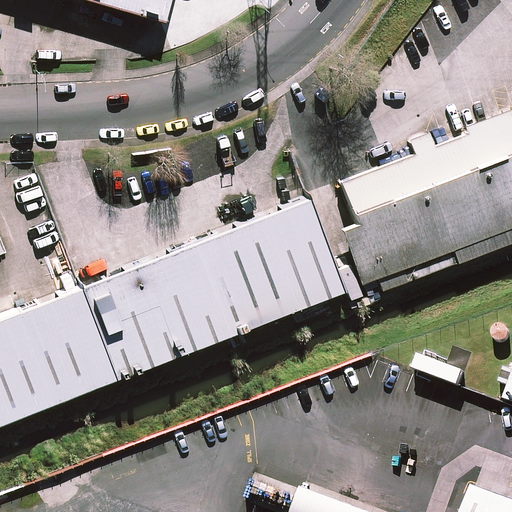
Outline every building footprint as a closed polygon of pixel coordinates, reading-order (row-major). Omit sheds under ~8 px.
[(511,118),(350,178),(385,272),(511,224),(511,118)] [(0,407),(337,277),(302,186),(0,303),(0,407)] [(463,372),(418,356),(413,371),(457,387),(463,372)] [(489,401),(462,391),(457,405),(484,415),(489,401)] [(511,511),(511,498),(472,483),(460,511),(511,511)] [(358,511),(304,492),(296,511),(358,511)]
